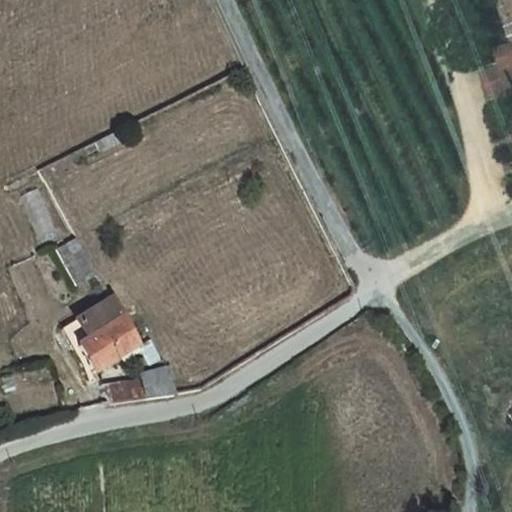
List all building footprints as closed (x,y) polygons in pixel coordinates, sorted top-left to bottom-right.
[(484,0),(449,0),(452,12),(484,0)] [(511,0),(494,0),(502,21),(511,18),(511,0)] [(511,18),(502,21),(511,47),(511,50),(497,58),(503,73),(511,70),(511,18)] [(503,73),(480,80),(487,104),(511,96),(503,73)] [(60,249),(79,283),(96,273),(77,239),(60,249)] [(136,349),(109,298),(58,327),(70,346),(76,345),(92,372),(136,349)] [(157,357),(144,364),(147,370),(134,376),(139,384),(101,391),(106,402),(124,401),(144,398),(175,393),(157,357)]
